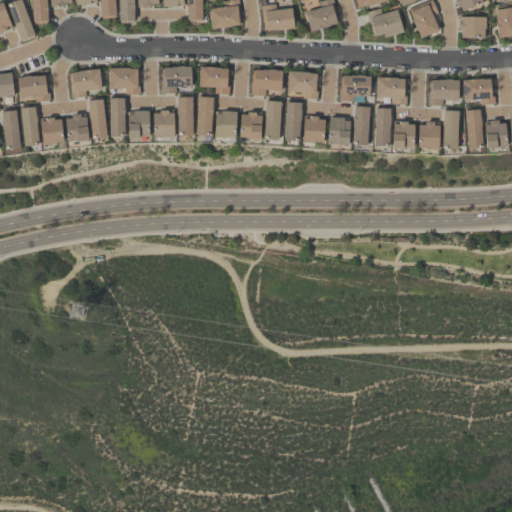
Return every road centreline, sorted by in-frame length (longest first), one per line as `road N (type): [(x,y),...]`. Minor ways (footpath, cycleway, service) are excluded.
road 1 (residential): [(511,54),(448,59),(98,45),(76,34),(0,59)]
road 2 (secondary): [(0,249),(168,222),(511,217)]
road 3 (secondary): [(511,196),(185,202),(0,228)]
road 4 (track): [(85,230),(124,254),(215,255),(254,273),(268,334),(296,354),(511,342)]
